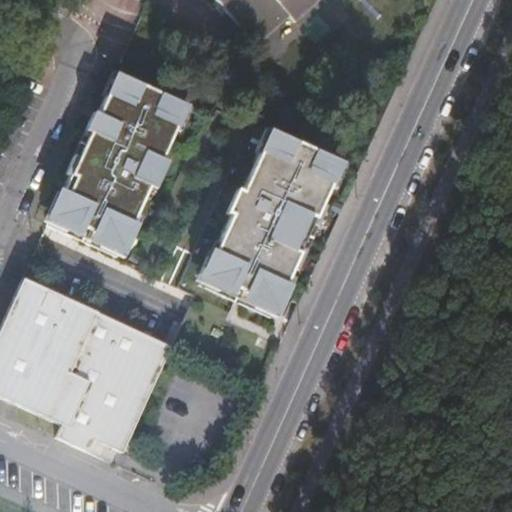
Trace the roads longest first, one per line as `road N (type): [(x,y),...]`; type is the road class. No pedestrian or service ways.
road 1 (secondary): [(471,0),(233,511)]
road 2 (residential): [(40,0),(68,38),(71,64),(0,223)]
road 3 (residential): [(0,438),(159,511)]
